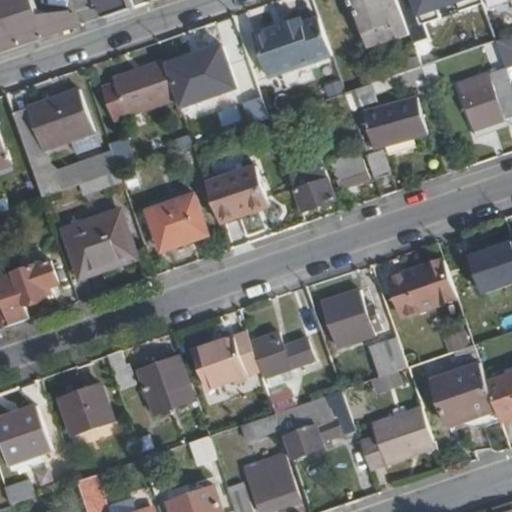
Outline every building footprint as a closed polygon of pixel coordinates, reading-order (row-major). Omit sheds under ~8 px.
[(0,0),(0,51),(46,36),(81,24),(71,14),(40,19),(33,0),(0,0)] [(92,0),(94,4),(103,16),(134,5),(132,0),(92,0)] [(352,0),(365,35),(363,36),(369,53),(411,38),(399,5),(397,0),(352,0)] [(397,0),(399,5),(414,0),(419,17),(437,10),(434,0),(397,0)] [(332,55),(319,17),(303,23),(301,18),(282,24),(284,28),(270,33),(268,29),(254,34),(268,76),(332,55)] [(282,24),(268,29),(270,33),(284,28),(282,24)] [(511,34),(497,40),(506,68),(511,81),(511,80),(511,52),(509,44),(511,42),(511,34)] [(178,98),(181,108),(203,100),(201,96),(216,91),(217,95),(238,88),(224,46),(203,53),(204,58),(190,63),(188,58),(167,65),(178,98)] [(203,53),(188,58),(190,63),(204,58),(203,53)] [(398,65),(401,74),(421,67),(418,59),(398,65)] [(114,78),(127,115),(178,98),(167,65),(165,60),(114,78)] [(311,65),(257,82),(266,107),(319,89),(311,65)] [(460,84),(473,124),(502,114),(505,120),(511,117),(511,84),(511,81),(506,68),(460,84)] [(345,93),(350,108),(366,103),(360,87),(345,93)] [(13,113),(28,155),(94,132),(80,90),(13,113)] [(201,96),(203,100),(217,95),(216,91),(201,96)] [(367,114),(374,143),(428,128),(419,97),(401,102),(399,102),(377,108),(378,111),(367,114)] [(502,114),(473,124),(475,130),(477,135),(506,125),(505,120),(502,114)] [(270,119),(277,143),(290,138),(282,115),(270,119)] [(109,143),(119,171),(135,166),(126,137),(109,143)] [(0,166),(8,164),(0,138),(0,166)] [(333,162),(341,187),(370,178),(362,152),(333,162)] [(367,158),(374,177),(390,171),(383,152),(367,158)] [(287,169),(300,210),(334,199),(321,158),(287,169)] [(206,183),(219,222),(249,212),(247,205),(266,198),(255,166),(206,183)] [(81,184),(84,194),(122,181),(119,171),(81,184)] [(147,210),(160,249),(206,233),(193,194),(147,210)] [(0,233),(0,217),(14,212),(8,195),(0,197),(0,233),(0,234),(0,233)] [(266,198),(247,205),(249,212),(269,205),(266,198)] [(64,226),(80,274),(100,267),(99,262),(131,251),(116,208),(64,226)] [(511,250),(509,240),(466,255),(480,294),(511,283),(511,250)] [(57,281),(51,260),(0,277),(0,320),(10,317),(11,323),(26,318),(21,301),(44,293),(42,286),(57,281)] [(395,277),(408,316),(459,299),(445,260),(395,277)] [(314,308),(323,336),(333,333),(338,348),(375,336),(374,330),(382,327),(374,303),(365,307),(360,292),(314,308)] [(470,328),(448,335),(454,351),(476,343),(470,328)] [(197,353),(209,390),(263,372),(250,335),(197,353)] [(256,344),(267,378),(292,370),(315,362),(308,341),(285,349),(280,336),(256,344)] [(373,344),(384,374),(407,366),(397,336),(373,344)] [(107,356),(119,392),(139,385),(132,364),(129,365),(124,351),(107,356)] [(142,371),(155,413),(194,400),(180,358),(142,371)] [(436,379),(451,425),(497,410),(488,383),(481,364),(436,379)] [(292,370),(267,378),(271,388),(295,380),(292,370)] [(511,375),(488,383),(497,410),(501,422),(511,417),(511,375)] [(63,398),(75,435),(116,421),(104,384),(63,398)] [(278,410),(300,402),(295,388),(273,396),(278,410)] [(276,412),(281,426),(292,460),(326,449),(324,441),(355,431),(341,389),(276,412)] [(372,423),(376,436),(359,442),(369,469),(416,454),(414,447),(433,441),(421,406),(372,423)] [(0,420),(0,433),(11,465),(40,456),(53,451),(38,408),(0,420)] [(242,423),(246,438),(281,426),(276,412),(242,423)] [(212,434),(191,442),(201,468),(222,460),(212,434)] [(414,447),(416,454),(435,447),(433,441),(414,447)] [(40,456),(11,465),(13,473),(43,463),(40,456)] [(247,469),(261,511),(267,511),(300,501),(284,457),(247,469)] [(80,479),(89,511),(111,511),(102,474),(80,479)] [(7,489),(11,503),(37,494),(32,480),(7,489)] [(172,501),(175,511),(224,511),(215,486),(172,501)] [(229,493),(235,511),(253,511),(245,487),(229,493)] [(511,499),(493,506),(495,511),(506,511),(511,510),(511,499)]
